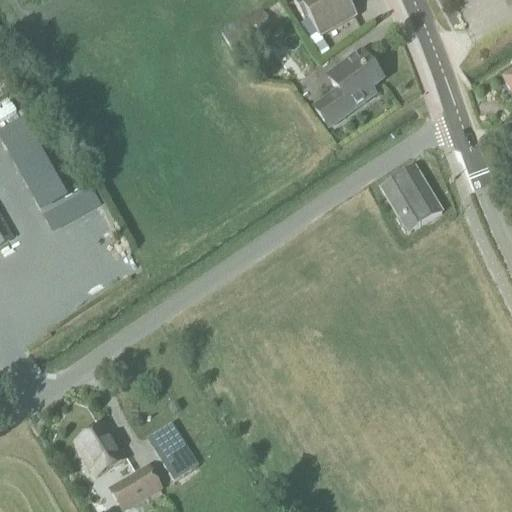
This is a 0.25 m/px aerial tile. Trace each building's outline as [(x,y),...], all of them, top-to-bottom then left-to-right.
[(304,22),(308,20),(320,40),(357,19),(345,0),(302,0),(294,5),(304,22)] [(237,63),(238,62),(277,37),(261,11),(221,36),(237,63)] [(329,131),(375,98),(371,92),(382,84),(362,55),(329,80),(339,94),(315,112),(329,131)] [(399,220),(433,201),(415,171),(381,191),(399,220)] [(18,200),(42,257),(73,245),(64,224),(45,232),(30,196),(18,200)] [(409,236),(442,216),(433,201),(399,220),(409,236)] [(0,216),(0,249),(14,242),(0,216)] [(125,463),(104,429),(76,447),(96,480),(125,463)] [(168,435),(149,447),(174,486),(193,475),(168,435)] [(119,511),(129,511),(162,493),(147,467),(108,492),(119,511)]
